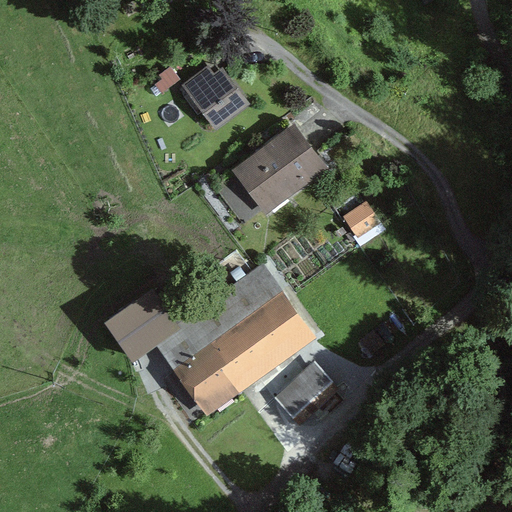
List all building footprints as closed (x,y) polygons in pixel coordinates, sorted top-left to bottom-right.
[(188,80),(218,120),(245,99),(221,68),(212,75),(206,67),(188,80)] [(286,185),(288,188),(320,164),(293,127),(239,167),(264,201),(286,185)] [(347,216),(360,242),(386,230),(373,204),(347,216)] [(208,398),(288,339),(293,345),(311,331),(280,289),(262,302),(243,277),(166,335),(182,356),(179,358),(208,398)] [(324,375),(292,404),(302,416),(334,387),(324,375)]
